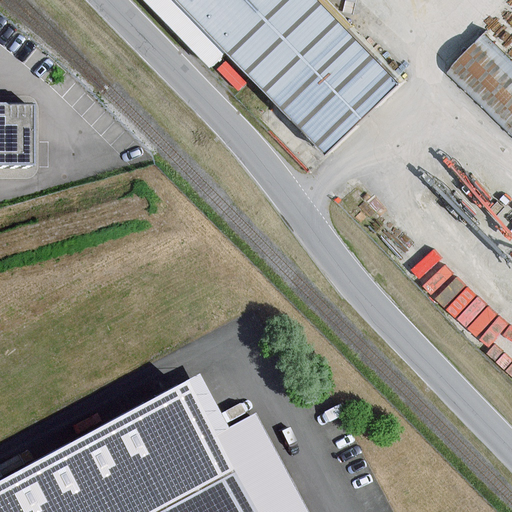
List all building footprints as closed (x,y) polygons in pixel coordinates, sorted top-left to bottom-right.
[(329,0),(189,0),(330,150),(405,80),(329,0)] [(447,66),(511,124),(511,50),(486,26),(447,66)] [(26,106),(0,106),(0,166),(26,166),(26,106)] [(511,191),(466,144),(421,188),(511,279),(511,191)] [(198,365),(0,470),(0,511),(312,511),(255,406),(228,420),(198,365)]
